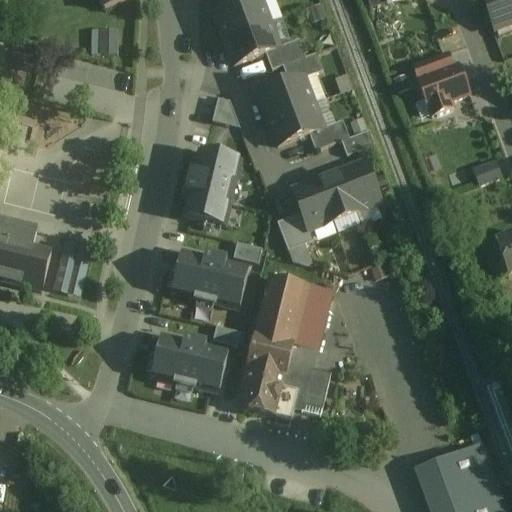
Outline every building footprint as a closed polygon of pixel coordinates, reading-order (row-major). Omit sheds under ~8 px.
[(96,0),(102,15),(134,2),(133,0),(96,0)] [(383,0),(386,8),(407,0),(383,0)] [(511,0),(485,0),(482,1),(494,35),(511,28),(511,0)] [(245,6),(213,18),(223,44),(269,27),(260,2),(260,1),(245,6)] [(269,27),(223,44),(233,70),(265,58),(279,53),(279,52),(269,27)] [(117,57),(117,31),(90,30),(90,56),(117,57)] [(298,44),(279,52),(279,53),(265,58),(271,75),(282,71),(305,62),(298,44)] [(446,57),(413,70),(418,85),(452,72),(446,57)] [(305,62),(282,71),(288,88),(303,82),(304,83),(322,76),(316,58),(305,62)] [(418,85),(417,85),(425,105),(430,104),(436,120),(453,114),(450,107),(469,100),(457,70),(452,72),(418,85)] [(288,88),(257,99),(267,125),(313,108),(304,83),(303,82),(288,88)] [(218,104),(212,126),(239,133),(230,107),(218,104)] [(313,108),(267,125),(277,151),(308,139),(323,134),(323,133),(313,108)] [(342,126),(323,133),(323,134),(308,139),(315,156),(340,146),(348,143),(342,126)] [(348,143),(340,146),(346,161),(373,151),(368,136),(348,143)] [(199,155),(194,177),(192,177),(187,198),(189,198),(183,221),(226,232),(242,165),(199,155)] [(478,190),(501,181),(493,162),(471,170),(478,190)] [(364,167),(292,195),(301,218),(308,236),(309,236),(380,208),(364,167)] [(301,218),(276,227),(287,256),(313,246),(309,236),(308,236),(301,218)] [(49,256),(34,252),(38,236),(0,226),(0,285),(40,295),(49,256)] [(511,243),(477,257),(488,286),(507,279),(508,281),(511,279),(511,243)] [(80,251),(66,247),(53,296),(68,299),(80,251)] [(262,254),(237,248),(233,263),(258,269),(262,254)] [(250,273),(227,267),(227,265),(206,260),(206,262),(182,256),(172,299),(239,316),(250,273)] [(305,291),(270,283),(256,344),(290,351),(305,291)] [(241,338),(217,332),(213,347),(238,353),(241,338)] [(229,356),(206,351),(207,349),(185,344),(185,346),(162,340),(152,383),(219,399),(229,356)] [(256,344),(255,343),(248,371),(249,372),(238,413),(274,422),(281,393),(284,381),(285,382),(288,371),(293,352),(290,351),(256,344)] [(330,381),(288,371),(285,382),(284,381),(281,393),(297,397),(293,413),(320,420),(330,381)] [(297,397),(281,393),(274,422),(291,425),(293,413),(297,397)] [(507,511),(485,449),(416,474),(430,511),(507,511)]
